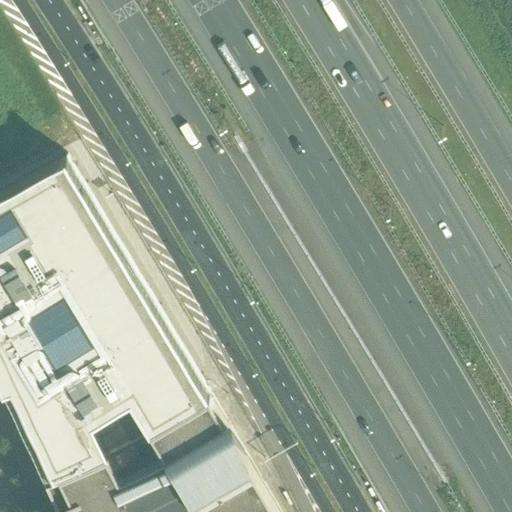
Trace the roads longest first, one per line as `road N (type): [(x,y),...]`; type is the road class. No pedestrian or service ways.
road 1 (secondary): [(7,0),(323,511)]
road 2 (secondary): [(357,511),(47,0)]
road 3 (motorway): [(112,0),(421,511)]
road 4 (motorway): [(213,0),(511,506)]
road 5 (motorway): [(511,346),(306,0)]
road 6 (motorway): [(511,184),(400,0)]
